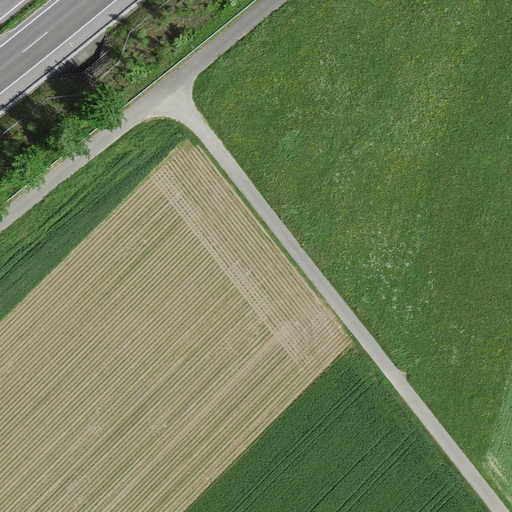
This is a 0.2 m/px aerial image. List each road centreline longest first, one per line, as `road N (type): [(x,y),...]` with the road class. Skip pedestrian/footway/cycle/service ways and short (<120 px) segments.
road 1 (track): [(168,87),(500,511)]
road 2 (unclassified): [(0,223),(275,0)]
